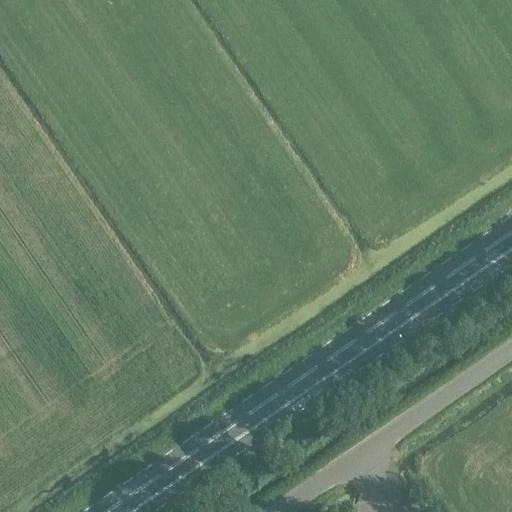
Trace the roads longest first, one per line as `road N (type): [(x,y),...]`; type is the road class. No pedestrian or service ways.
road 1 (primary): [(118,511),(511,239)]
road 2 (unclassified): [(279,511),(511,351)]
